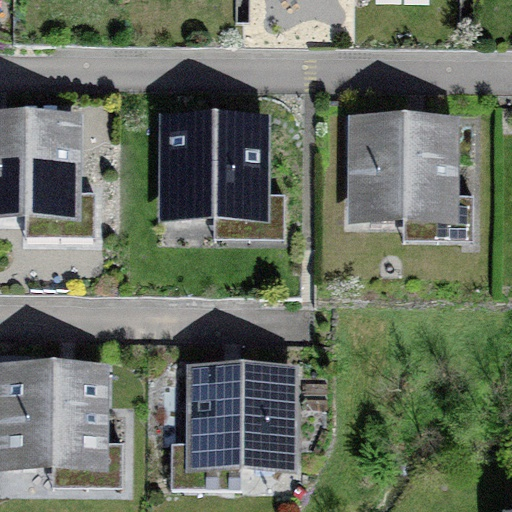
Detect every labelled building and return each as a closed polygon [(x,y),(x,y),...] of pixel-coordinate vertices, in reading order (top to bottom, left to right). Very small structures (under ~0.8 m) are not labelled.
[(68,130),(0,130),(0,244),(69,244),(68,130)] [(256,134),(148,135),(149,244),(257,243),(256,134)] [(444,134),(337,134),(338,246),(444,246),(444,134)] [(98,380),(0,380),(0,491),(98,492),(98,380)] [(283,380),(176,381),(177,499),(284,498),(283,380)]
